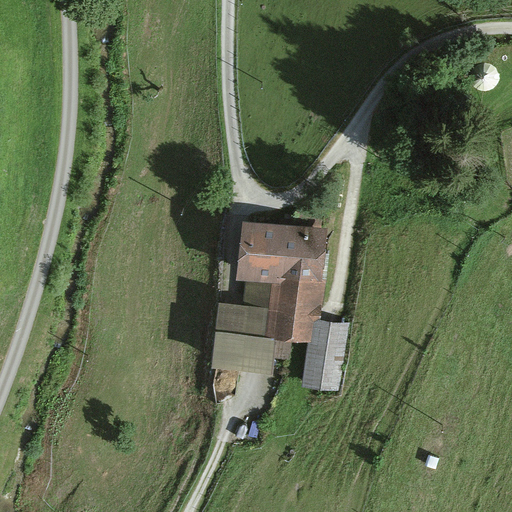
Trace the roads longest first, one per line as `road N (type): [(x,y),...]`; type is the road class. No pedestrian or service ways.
road 1 (track): [(511,28),(468,31),(407,59),(315,178),(296,195),(270,201),(246,187),(237,163),(228,0)]
road 2 (unclassified): [(73,0),(70,176),(47,279),(0,402)]
road 3 (track): [(333,312),(356,164),(350,131)]
